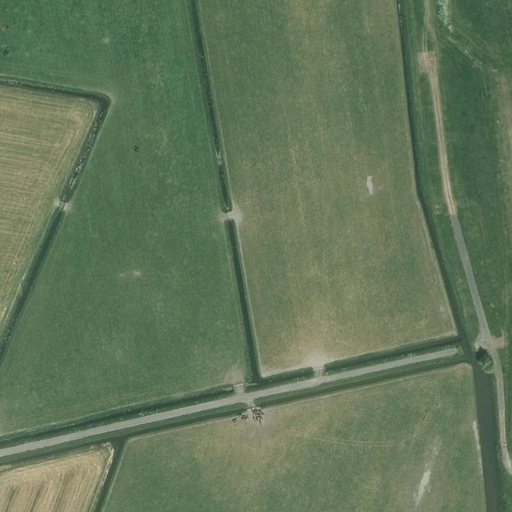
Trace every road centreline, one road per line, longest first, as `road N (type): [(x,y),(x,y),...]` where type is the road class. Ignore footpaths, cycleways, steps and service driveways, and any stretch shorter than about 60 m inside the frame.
road 1 (track): [(511,468),(498,374),(447,190),(426,0)]
road 2 (track): [(0,453),(455,351)]
